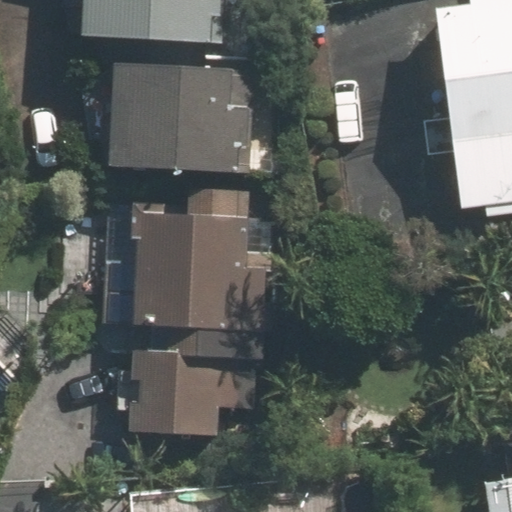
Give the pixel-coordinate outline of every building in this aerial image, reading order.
[(84,0),(83,36),(223,45),(225,0),(84,0)] [(511,0),(510,0),(437,10),(464,212),(488,209),(490,220),(511,217),(511,0)] [(108,166),(269,172),(271,126),(255,125),(257,70),(112,64),(108,166)] [(133,201),(129,352),(127,435),(215,437),(216,416),(251,417),(252,355),(253,324),(274,325),(275,252),(255,252),(256,190),(188,189),(188,203),(133,201)] [(511,511),(511,479),(486,482),(489,511),(511,511)]
